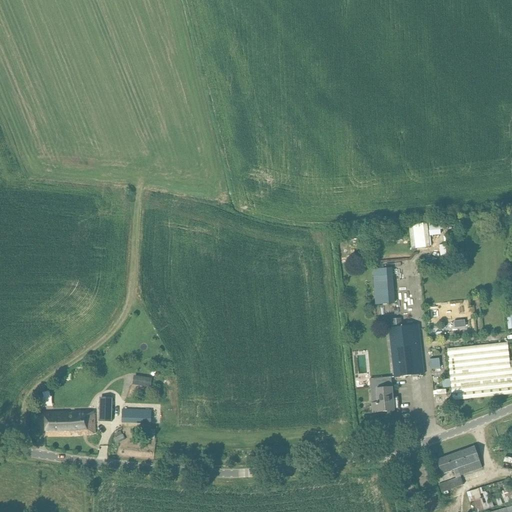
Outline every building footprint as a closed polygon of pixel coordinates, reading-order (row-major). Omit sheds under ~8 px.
[(392,268),(373,270),(375,305),(394,304),(392,268)] [(392,328),(389,329),(393,367),(394,377),(420,374),(415,326),(402,327),(401,319),(391,320),(392,328)] [(453,401),(511,394),(511,368),(510,369),(507,343),(447,349),(453,401)] [(438,359),(430,359),(430,368),(439,367),(438,359)] [(371,390),(373,413),(394,411),(392,388),(371,390)] [(49,391),(40,392),(42,407),(51,406),(49,391)] [(99,402),(99,422),(112,422),(112,403),(99,402)] [(151,411),(122,410),(122,423),(151,423),(151,411)] [(78,435),(95,434),(94,412),(46,413),(46,426),(46,436),(71,436),(71,433),(72,433),(78,433),(77,433),(78,435)] [(117,438),(120,444),(126,441),(123,435),(117,438)] [(441,474),(453,470),(455,474),(459,473),(460,475),(482,468),(478,456),(475,447),(436,460),(441,474)] [(439,485),(442,493),(463,485),(461,477),(439,485)] [(467,493),(472,511),(477,511),(511,501),(511,489),(509,479),(467,493)]
